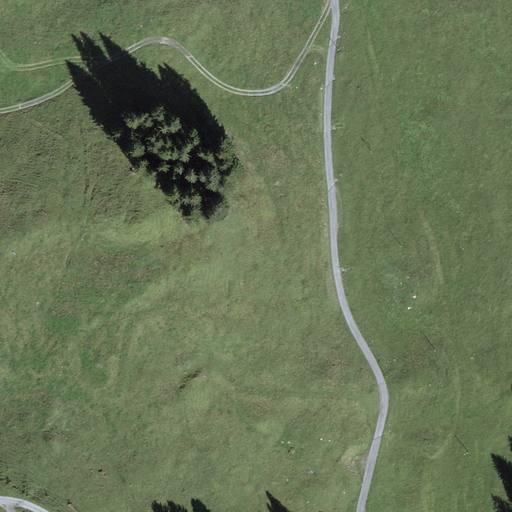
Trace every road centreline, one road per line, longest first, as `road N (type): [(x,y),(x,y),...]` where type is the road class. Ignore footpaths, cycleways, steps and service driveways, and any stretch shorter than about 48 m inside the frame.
road 1 (track): [(360,511),(385,398),(353,330),(335,254),(328,92),(335,0)]
road 2 (track): [(336,1),(286,77),(269,89),(228,85),(194,64),(132,49),(0,113)]
